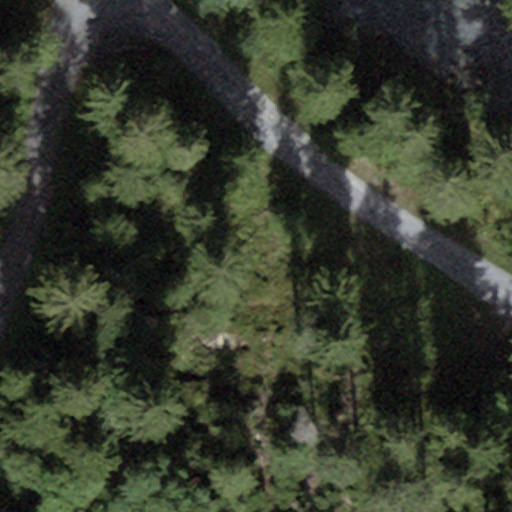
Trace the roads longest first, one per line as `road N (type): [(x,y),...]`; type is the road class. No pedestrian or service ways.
road 1 (track): [(155,0),(225,77),(511,294)]
road 2 (track): [(0,305),(34,212),(82,0)]
